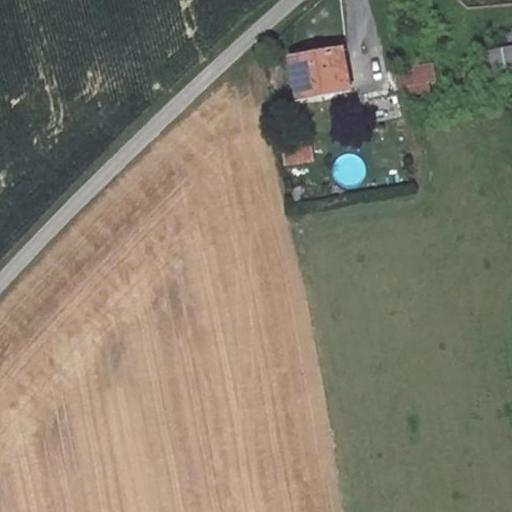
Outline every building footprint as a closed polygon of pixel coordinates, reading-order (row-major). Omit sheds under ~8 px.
[(490,75),(511,68),(511,45),(484,53),(490,75)] [(322,55),(270,66),(277,106),(329,96),(322,55)] [(409,65),(379,70),(383,87),(413,80),(409,65)] [(383,87),(379,70),(373,71),(377,92),(384,91),(383,87)] [(414,84),(413,80),(383,87),(384,91),(414,84)] [(287,148),(290,162),(315,158),(313,144),(287,148)] [(334,193),(346,191),(343,167),(331,169),(334,193)]
